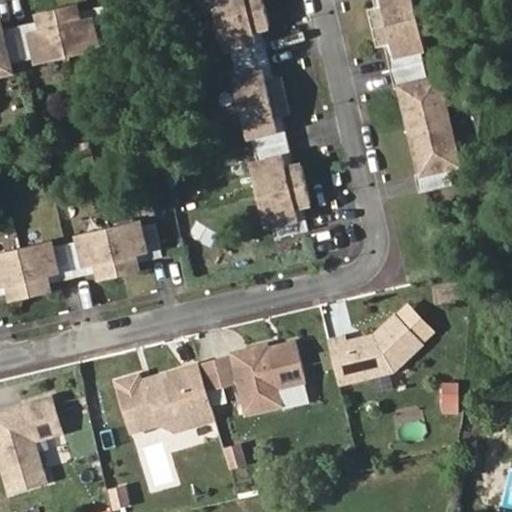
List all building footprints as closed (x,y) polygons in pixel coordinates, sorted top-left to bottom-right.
[(266,6),(264,0),(213,0),(218,18),(266,6)] [(421,16),(416,0),(382,0),(384,5),(377,7),(368,9),(373,28),(421,16)] [(100,46),(92,14),(80,17),(79,12),(76,1),(57,6),(69,54),(100,46)] [(69,54),(57,6),(39,11),(40,19),(15,25),(23,58),(37,55),(39,61),(69,54)] [(268,52),(265,38),(257,40),(254,28),(262,26),(270,24),(266,6),(218,18),(225,48),(231,46),(234,60),(268,52)] [(0,28),(15,25),(40,19),(39,11),(0,20),(0,28)] [(428,47),(421,16),(373,28),(377,47),(386,45),(393,43),(396,55),(388,57),(392,72),(425,64),(421,49),(428,47)] [(23,58),(15,25),(0,28),(0,70),(12,68),(10,62),(23,58)] [(265,38),(262,26),(254,28),(257,40),(265,38)] [(396,55),(393,43),(386,45),(388,57),(396,55)] [(287,95),(282,75),(274,77),(267,79),(264,67),(271,65),(268,52),(234,60),(237,73),(234,74),(241,105),(287,95)] [(448,118),(438,77),(428,79),(425,64),(392,72),(395,87),(401,86),(407,84),(412,104),(406,105),(411,127),(448,118)] [(274,77),(271,65),(264,67),(267,79),(274,77)] [(412,104),(407,84),(401,86),(406,105),(412,104)] [(406,105),(401,86),(395,87),(415,169),(420,167),(416,148),(411,130),(411,127),(406,105)] [(278,129),(275,117),(283,115),(291,113),(287,95),(241,105),(248,136),(252,135),(255,148),(289,140),(286,127),(278,129)] [(286,127),(283,115),(275,117),(278,129),(286,127)] [(457,159),(448,118),(411,127),(411,130),(416,148),(422,146),(426,166),(420,167),(415,169),(418,182),(451,175),(448,161),(457,159)] [(308,183),(303,164),(295,166),(288,168),(285,156),(292,154),(289,140),(255,148),(258,162),(252,163),(259,194),(308,183)] [(426,166),(422,146),(416,148),(420,167),(426,166)] [(295,166),(292,154),(285,156),(288,168),(295,166)] [(296,205),(304,204),(312,202),(308,183),(259,194),(267,225),(273,223),(276,238),(305,231),(310,230),(307,215),(299,217),(296,205)] [(307,215),(304,204),(296,205),(299,217),(307,215)] [(163,251),(156,222),(142,225),(140,219),(109,226),(121,274),(140,270),(138,261),(136,254),(148,251),(150,259),(164,255),(163,251)] [(121,274),(109,226),(79,233),(81,240),(67,243),(75,276),(89,273),(87,266),(98,263),(100,270),(102,278),(121,274)] [(75,276),(67,243),(53,246),(52,240),(21,247),(32,295),(52,291),(50,282),(48,275),(60,272),(61,280),(75,276)] [(32,295),(21,247),(0,252),(0,294),(0,286),(10,284),(12,291),(14,300),(32,295)] [(150,259),(148,251),(136,254),(138,261),(150,259)] [(100,270),(98,263),(87,266),(89,273),(100,270)] [(61,280),(60,272),(48,275),(50,282),(61,280)] [(12,291),(10,284),(0,286),(0,294),(12,291)] [(377,332),(351,339),(350,333),(331,337),(344,385),(401,371),(430,343),(399,311),(377,332)] [(287,403),(284,389),(312,383),(301,338),(273,345),(272,342),(234,351),(235,354),(204,361),(211,388),(242,381),(249,412),(287,403)] [(204,361),(203,360),(151,375),(150,369),(117,378),(133,434),(165,425),(178,433),(221,421),(211,388),(204,361)] [(461,413),(461,381),(446,381),(445,413),(461,413)] [(71,431),(59,392),(0,409),(0,446),(13,492),(53,480),(41,440),(71,431)] [(244,442),(226,447),(233,469),(251,464),(244,442)] [(116,508),(132,506),(128,482),(113,485),(116,508)]
